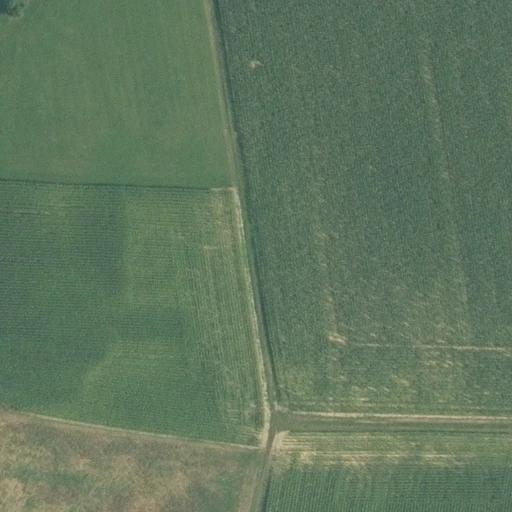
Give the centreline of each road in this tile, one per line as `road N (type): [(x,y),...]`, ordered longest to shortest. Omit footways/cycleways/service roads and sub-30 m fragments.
road 1 (track): [(208,0),(269,423),(252,511)]
road 2 (track): [(260,465),(6,432)]
road 3 (track): [(511,430),(269,423)]
